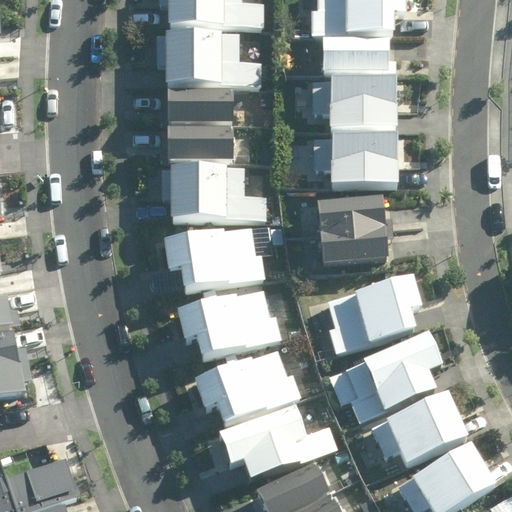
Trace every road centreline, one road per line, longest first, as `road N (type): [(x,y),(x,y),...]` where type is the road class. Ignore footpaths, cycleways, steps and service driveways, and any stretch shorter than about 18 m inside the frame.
road 1 (residential): [(511,362),(480,272),(472,211),(478,0)]
road 2 (residential): [(121,402),(73,150)]
road 3 (residential): [(73,150),(85,0)]
road 4 (residential): [(0,427),(121,402)]
